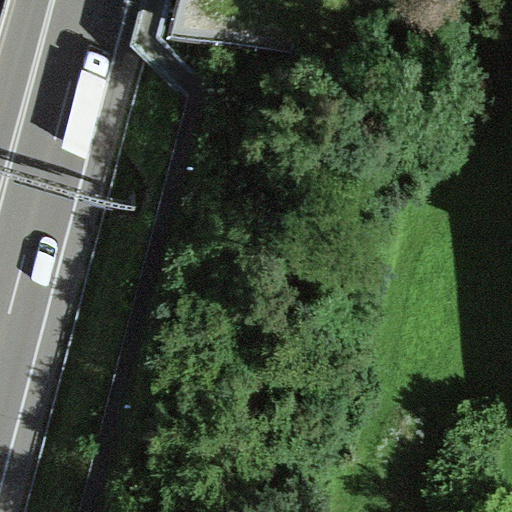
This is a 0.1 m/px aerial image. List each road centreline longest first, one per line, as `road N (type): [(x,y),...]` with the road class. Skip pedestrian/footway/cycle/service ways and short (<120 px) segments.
road 1 (motorway): [(0,343),(89,0)]
road 2 (motorway): [(0,112),(64,0)]
